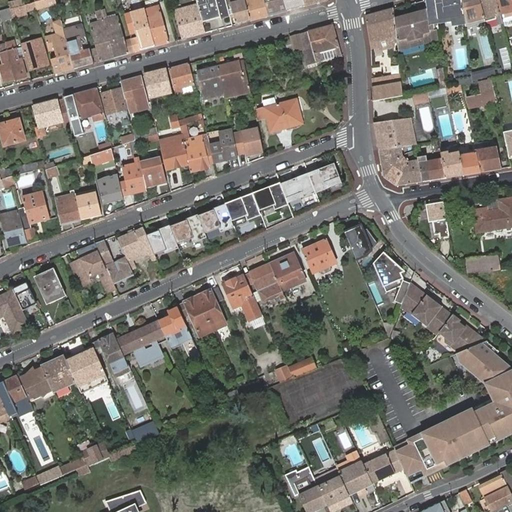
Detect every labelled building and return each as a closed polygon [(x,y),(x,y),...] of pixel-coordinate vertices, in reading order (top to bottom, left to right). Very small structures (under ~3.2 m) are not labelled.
[(23,0),(20,0),(9,3),(10,6),(11,9),(21,6),(25,5),(23,0)] [(43,0),(35,2),(37,9),(56,3),(55,0),(43,0)] [(230,15),(229,13),(225,0),(195,0),(197,4),(202,20),(202,22),(230,15)] [(225,0),(229,13),(230,15),(233,26),(237,25),(251,21),(245,0),(225,0)] [(245,0),(251,21),(269,16),(264,0),(245,0)] [(264,0),(269,16),(287,11),(284,0),(264,0)] [(284,0),(287,11),(306,6),(304,0),(284,0)] [(465,16),(462,0),(426,0),(429,10),(432,25),(435,24),(436,30),(438,30),(442,30),(442,26),(441,22),(440,20),(454,19),(455,24),(455,26),(466,25),(466,23),(465,16)] [(486,18),(480,0),(462,0),(465,16),(466,23),(486,18)] [(503,18),(498,0),(480,0),(486,18),(487,22),(497,20),(498,26),(504,25),(503,18)] [(511,0),(498,0),(503,18),(504,25),(505,27),(511,25),(511,0)] [(174,11),(182,40),(205,33),(202,22),(202,20),(197,4),(174,11)] [(11,9),(14,19),(19,17),(18,14),(22,12),(21,6),(11,9)] [(144,10),(154,47),(169,43),(159,7),(144,10)] [(395,19),(394,9),(367,16),(372,50),(375,49),(376,52),(394,48),(393,44),(398,43),(395,19)] [(131,40),(134,52),(154,47),(144,10),(130,14),(136,38),(131,40)] [(398,48),(399,51),(440,41),(439,40),(438,30),(436,30),(435,24),(432,25),(429,10),(395,19),(398,43),(398,48)] [(90,50),(93,64),(114,58),(104,21),(102,13),(101,11),(96,12),(98,22),(90,25),(96,48),(90,50)] [(104,21),(114,58),(134,52),(131,40),(124,42),(117,18),(107,20),(105,12),(102,13),(104,21)] [(52,62),(55,74),(74,69),(64,33),(64,31),(64,30),(61,20),(54,22),(57,34),(45,37),(48,51),(54,49),(56,57),(50,58),(52,62)] [(309,65),(341,55),(334,24),(291,36),(295,50),(304,48),(306,56),(303,58),(303,61),(307,61),(309,65)] [(64,33),(74,69),(93,64),(90,50),(83,51),(81,45),(88,43),(83,25),(64,30),(64,31),(64,33)] [(6,45),(15,79),(26,76),(22,59),(18,60),(13,43),(6,45)] [(0,67),(4,83),(15,79),(6,45),(0,47),(0,51),(2,59),(3,64),(0,65),(0,67)] [(44,46),(24,52),(30,70),(49,64),(44,46)] [(224,94),(225,97),(251,91),(248,79),(244,60),(240,62),(239,60),(218,66),(224,94)] [(189,63),(169,68),(177,93),(183,92),(182,88),(191,86),(192,89),(196,88),(189,63)] [(224,94),(218,66),(197,71),(204,99),(224,94)] [(511,68),(499,72),(501,77),(511,75),(511,68)] [(145,75),(150,97),(173,91),(167,69),(145,75)] [(373,80),(374,100),(376,100),(376,101),(402,97),(399,70),(395,71),(396,76),(373,80)] [(436,87),(437,91),(447,88),(445,70),(438,72),(440,86),(436,87)] [(455,76),(457,87),(462,85),(469,84),(468,74),(455,76)] [(147,101),(141,76),(122,82),(126,99),(133,97),(136,104),(147,101)] [(471,108),(494,103),(493,81),(493,80),(481,83),(483,94),(468,97),(471,108)] [(70,119),(72,125),(82,123),(81,119),(103,113),(97,88),(65,97),(70,119)] [(115,111),(119,110),(127,108),(121,89),(102,94),(107,113),(115,111)] [(430,92),(415,95),(417,105),(432,102),(430,92)] [(70,119),(65,97),(35,105),(40,126),(37,128),(40,136),(47,134),(45,126),(70,119)] [(131,123),(127,108),(119,110),(115,111),(117,119),(122,118),(124,125),(131,123)] [(259,128),(259,130),(271,127),(274,140),(285,138),(285,135),(298,132),(299,131),(301,130),(302,128),(302,126),(302,125),(299,110),(257,120),(259,128)] [(203,114),(180,120),(181,125),(190,123),(204,119),(203,114)] [(180,120),(179,115),(171,117),(174,128),(181,127),(181,125),(180,120)] [(20,119),(0,124),(0,127),(5,145),(25,139),(20,119)] [(374,123),(380,151),(404,150),(406,150),(417,147),(418,147),(411,120),(400,121),(374,123)] [(181,127),(184,136),(190,165),(191,172),(200,169),(201,170),(209,168),(206,154),(211,153),(210,145),(208,136),(194,138),(190,123),(181,125),(181,127)] [(134,132),(134,134),(135,140),(150,136),(158,134),(157,127),(134,132)] [(233,133),(237,154),(245,152),(246,155),(264,151),(259,130),(259,128),(233,133)] [(237,154),(233,133),(232,130),(220,132),(222,142),(210,145),(211,153),(214,162),(238,157),(237,154)] [(483,131),(473,133),(475,142),(485,140),(483,131)] [(123,144),(130,142),(135,140),(134,134),(121,139),(123,144)] [(158,134),(150,136),(152,144),(160,142),(158,134)] [(184,136),(160,142),(167,170),(190,165),(184,136)] [(126,181),(120,183),(123,196),(147,191),(147,188),(141,166),(135,140),(130,142),(136,163),(123,166),(126,181)] [(478,155),(482,172),(503,169),(499,148),(498,144),(494,141),(481,144),(475,145),(477,151),(478,155)] [(85,151),(86,157),(90,156),(112,148),(110,142),(85,151)] [(445,161),(448,177),(466,175),(461,154),(459,146),(442,149),(443,154),(445,161)] [(90,156),(91,162),(92,166),(114,158),(112,148),(90,156)] [(404,150),(380,151),(386,176),(398,185),(423,181),(422,171),(419,160),(419,157),(415,158),(416,164),(411,165),(405,158),(404,150)] [(461,154),(466,175),(482,172),(478,155),(465,158),(465,153),(461,154)] [(86,157),(82,158),(84,164),(91,162),(90,156),(86,157)] [(158,161),(141,166),(147,188),(167,183),(161,158),(157,158),(158,161)] [(422,171),(423,181),(448,177),(445,161),(430,164),(429,158),(419,160),(422,171)] [(319,170),(309,174),(315,191),(329,186),(327,182),(340,177),(335,163),(319,169),(319,170)] [(0,166),(0,172),(2,179),(17,175),(28,172),(25,164),(6,170),(4,165),(0,166)] [(57,166),(46,169),(49,178),(59,175),(57,166)] [(123,196),(120,183),(118,174),(106,177),(107,179),(98,181),(103,204),(124,199),(123,196)] [(298,177),(281,183),(286,198),(300,193),(302,197),(315,191),(309,174),(298,178),(298,177)] [(2,179),(5,189),(15,187),(14,181),(18,179),(17,175),(2,179)] [(281,183),(280,182),(253,193),(259,209),(273,204),(275,209),(288,203),(281,183)] [(95,189),(75,194),(82,220),(102,214),(95,189)] [(28,215),(21,217),(25,231),(32,229),(31,224),(51,219),(44,192),(24,197),(28,215)] [(259,209),(253,193),(225,204),(226,206),(233,223),(247,217),(249,222),(262,217),(259,209)] [(82,220),(75,194),(57,199),(63,224),(82,220)] [(511,197),(498,199),(499,209),(479,212),(482,232),(511,227),(511,197)] [(226,206),(199,216),(205,231),(219,226),(221,232),(234,227),(226,206)] [(21,217),(20,215),(19,211),(8,214),(9,218),(2,220),(9,246),(27,241),(27,240),(25,231),(21,217)] [(199,217),(171,228),(177,243),(192,237),(194,243),(207,238),(199,217)] [(147,236),(142,225),(135,228),(137,232),(120,239),(130,261),(133,260),(149,253),(150,257),(155,255),(153,252),(147,236)] [(360,225),(344,232),(356,260),(366,255),(378,242),(367,228),(363,230),(360,225)] [(171,227),(147,236),(153,252),(164,248),(166,253),(180,248),(177,243),(171,228),(171,227)] [(32,229),(25,231),(27,240),(35,238),(33,229),(32,229)] [(119,271),(105,239),(97,243),(108,268),(111,275),(114,283),(134,274),(132,270),(128,262),(126,257),(117,261),(121,270),(119,271)] [(326,240),(303,249),(313,273),(319,271),(320,274),(321,274),(322,274),(330,271),(330,270),(330,269),(329,266),(336,262),(326,240)] [(108,268),(97,243),(77,251),(81,260),(72,264),(81,285),(90,281),(88,277),(100,272),(109,292),(116,289),(107,269),(108,268)] [(404,272),(383,253),(374,264),(386,293),(400,289),(395,304),(402,307),(410,285),(404,283),(401,275),(404,272)] [(293,254),(271,264),(281,287),(300,279),(298,275),(302,274),(293,254)] [(477,259),(479,274),(499,270),(497,256),(477,259)] [(479,274),(477,259),(465,261),(467,274),(477,272),(478,274),(479,274)] [(133,260),(130,261),(128,262),(132,270),(137,267),(133,260)] [(271,264),(252,272),(256,282),(259,290),(253,293),(257,303),(278,293),(281,298),(285,296),(283,292),(281,287),(271,264)] [(48,305),(66,297),(55,271),(36,279),(48,305)] [(252,272),(245,275),(249,285),(256,282),(252,272)] [(263,316),(257,303),(244,276),(224,285),(235,309),(243,305),(251,322),(263,316)] [(26,283),(17,287),(25,305),(34,301),(26,283)] [(410,285),(402,307),(400,311),(436,337),(438,335),(452,317),(441,309),(440,310),(437,308),(438,306),(420,293),(419,294),(414,290),(414,288),(410,285)] [(198,296),(213,331),(227,326),(217,303),(224,300),(219,287),(198,296)] [(30,326),(13,289),(0,295),(0,318),(6,316),(15,333),(30,326)] [(177,306),(178,308),(183,318),(190,316),(199,337),(213,331),(198,296),(184,302),(184,303),(177,306)] [(167,319),(160,322),(165,335),(169,333),(172,332),(175,333),(179,332),(179,329),(186,325),(183,318),(178,308),(170,311),(171,316),(167,318),(167,319)] [(263,316),(251,322),(254,330),(267,324),(263,316)] [(459,353),(474,347),(486,342),(481,338),(480,340),(474,336),(475,334),(467,328),(465,329),(459,325),(460,323),(452,317),(438,335),(444,340),(445,344),(458,354),(459,353)] [(133,333),(117,340),(123,353),(132,349),(139,365),(163,354),(159,344),(168,340),(165,335),(160,322),(159,321),(137,330),(140,336),(135,338),(133,333)] [(396,323),(384,324),(390,338),(396,323)] [(192,338),(186,325),(179,329),(179,332),(175,333),(172,332),(169,333),(173,343),(170,344),(171,347),(192,338)] [(135,380),(130,369),(123,353),(117,340),(114,334),(92,344),(97,355),(104,352),(115,376),(127,372),(131,381),(135,380)] [(486,342),(482,344),(496,355),(499,352),(487,342),(486,342)] [(91,344),(65,356),(70,367),(75,364),(83,382),(97,377),(103,388),(109,385),(91,344)] [(414,437),(394,447),(395,449),(404,470),(411,483),(432,473),(463,457),(461,454),(471,449),(473,453),(491,444),(488,439),(496,436),(498,440),(511,433),(511,430),(511,429),(511,428),(511,368),(496,355),(482,344),(474,347),(459,353),(458,354),(456,355),(459,362),(485,383),(493,398),(414,437)] [(104,352),(97,355),(108,379),(115,376),(104,352)] [(65,356),(43,366),(54,392),(69,386),(68,382),(75,379),(70,367),(65,356)] [(293,378),(316,368),(312,358),(289,368),(293,378)] [(27,375),(20,379),(31,402),(43,397),(45,398),(49,393),(54,392),(43,366),(42,365),(35,368),(38,375),(31,378),(27,375)] [(275,372),(280,383),(291,379),(286,367),(275,372)] [(34,368),(27,375),(31,378),(38,375),(35,368),(34,368)] [(16,376),(4,382),(12,402),(25,397),(16,376)] [(256,379),(242,385),(244,390),(258,384),(256,379)] [(237,389),(225,393),(228,402),(240,398),(237,389)] [(49,393),(45,398),(47,400),(56,396),(54,392),(49,393)] [(0,425),(12,420),(0,394),(0,425)] [(335,425),(332,418),(322,422),(325,429),(335,425)] [(137,444),(159,435),(156,428),(134,438),(137,444)] [(488,439),(491,444),(498,440),(496,436),(488,439)] [(84,460),(87,466),(110,456),(104,443),(81,454),(84,460)] [(387,478),(404,470),(395,449),(363,464),(372,483),(372,484),(383,480),(382,478),(386,476),(387,478)] [(461,454),(463,457),(473,453),(471,449),(461,454)] [(119,452),(110,456),(113,461),(121,457),(119,452)] [(372,483),(363,464),(361,461),(359,456),(358,453),(348,458),(349,461),(336,467),(340,475),(349,494),(372,483)] [(70,466),(73,472),(76,470),(87,466),(84,460),(70,466)] [(61,470),(64,476),(73,472),(70,466),(61,470)] [(87,466),(76,470),(79,476),(89,472),(87,466)] [(315,477),(309,466),(299,471),(297,469),(286,475),(296,496),(300,494),(308,511),(311,511),(327,505),(318,486),(315,477)] [(55,467),(37,477),(42,484),(59,474),(55,467)] [(336,467),(315,477),(318,486),(327,505),(330,511),(338,508),(334,502),(342,497),(345,504),(352,501),(349,494),(340,475),(336,467)] [(503,477),(511,495),(511,474),(509,469),(501,472),(503,477)] [(481,488),(492,511),(500,508),(511,502),(511,495),(503,477),(481,488)] [(37,479),(23,485),(26,490),(38,485),(37,479)] [(0,494),(0,503),(16,496),(13,489),(0,494)] [(460,493),(466,506),(474,503),(467,489),(460,493)] [(141,491),(109,501),(113,511),(139,511),(138,508),(147,503),(141,491)] [(342,497),(334,502),(338,508),(345,504),(342,497)] [(420,511),(457,511),(454,505),(449,507),(446,499),(420,511)]
